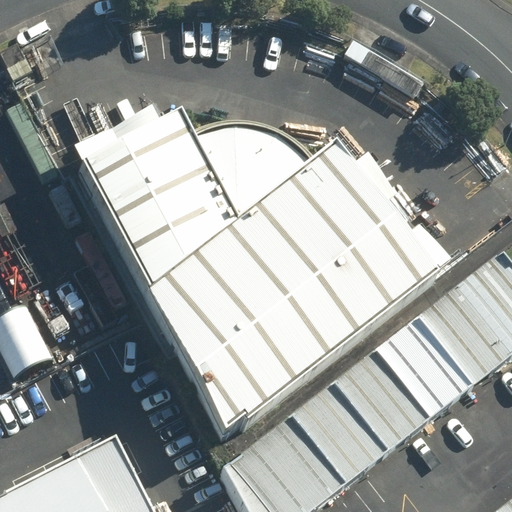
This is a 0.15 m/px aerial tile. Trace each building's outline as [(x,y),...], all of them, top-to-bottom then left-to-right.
[(12,44),(0,50),(0,71),(10,89),(31,77),(12,44)] [(85,175),(148,303),(317,174),(307,163),(297,154),(287,145),(266,136),(247,132),(234,132),(216,134),(188,142),(179,124),(85,175)] [(148,303),(227,445),(436,285),(338,158),(317,174),(148,303)] [(238,511),(315,511),(511,359),(511,278),(498,261),(220,478),(238,511)] [(12,511),(143,511),(117,460),(12,511)]
